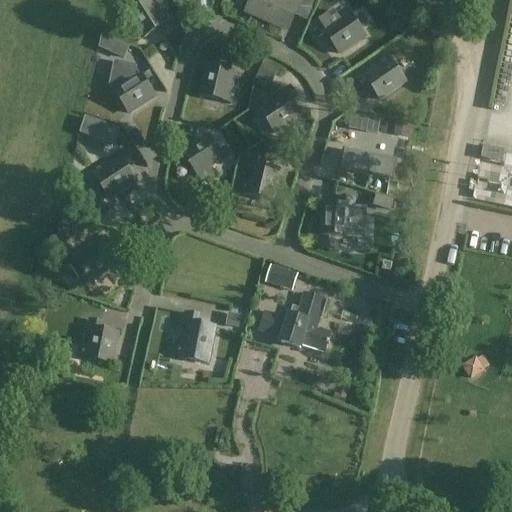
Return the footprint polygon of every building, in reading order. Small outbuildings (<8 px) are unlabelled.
[(145,0),(125,13),(141,39),(157,29),(161,35),(170,29),(164,20),(161,22),(154,10),(159,7),(155,0),(145,0)] [(251,15),(289,33),(300,7),(284,0),(250,0),(250,2),(245,13),(251,15)] [(301,0),(300,2),(302,3),(315,8),(318,0),(301,0)] [(341,57),(352,50),(348,44),(360,36),(362,40),(371,33),(365,24),(359,28),(348,12),(323,30),(341,57)] [(240,62),(242,51),(223,47),(221,58),(240,62)] [(407,84),(400,73),(394,77),(386,65),(390,63),(384,53),(374,59),(378,65),(362,76),(379,102),(407,84)] [(234,105),(237,92),(230,91),(233,77),(237,78),(239,67),(228,65),(226,72),(208,68),(202,98),(234,105)] [(123,82),(112,88),(129,117),(155,101),(146,85),(152,81),(147,72),(137,77),(139,81),(127,88),(123,82)] [(258,107),(276,134),(302,117),(291,101),(297,97),(291,88),(284,98),(272,105),(268,100),(258,107)] [(365,149),(376,126),(357,117),(346,141),(365,149)] [(193,134),(175,145),(182,155),(199,143),(193,134)] [(473,150),(497,155),(500,140),(476,135),(473,150)] [(201,187),(212,180),(207,174),(219,166),(221,169),(230,163),(224,154),(218,158),(207,143),(182,160),(201,187)] [(107,165),(103,160),(92,167),(110,194),(136,177),(125,161),(131,157),(125,148),(116,154),(118,158),(107,165)] [(344,151),(341,169),(391,179),(394,161),(344,151)] [(279,172),(260,169),(262,161),(251,159),(249,170),(253,171),(250,185),(243,183),(241,196),(273,202),(279,172)] [(364,209),(353,209),(353,200),(341,199),(341,206),(322,206),(321,236),(363,238),(364,209)] [(79,281),(85,277),(90,285),(116,268),(105,252),(111,248),(105,239),(96,245),(98,248),(87,256),(83,250),(72,258),(76,264),(71,268),(79,281)] [(227,282),(237,271),(207,242),(196,252),(227,282)] [(383,263),(381,272),(390,273),(391,265),(383,263)] [(258,334),(281,342),(280,344),(300,351),(301,347),(325,355),(331,334),(317,330),(326,302),(304,295),(296,320),(289,317),(288,321),(265,313),(258,334)] [(241,316),(229,314),(227,326),(239,328),(241,316)] [(196,325),(197,317),(186,315),(184,327),(188,328),(185,345),(178,343),(175,359),(207,365),(214,329),(196,325)] [(117,336),(99,332),(100,325),(89,323),(87,333),(91,334),(88,348),(81,346),(79,359),(111,366),(117,336)]
